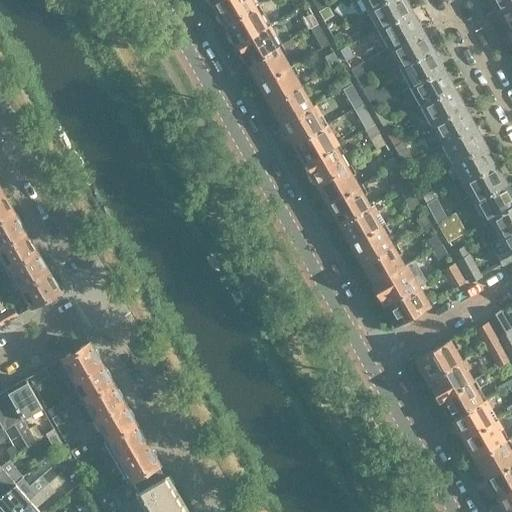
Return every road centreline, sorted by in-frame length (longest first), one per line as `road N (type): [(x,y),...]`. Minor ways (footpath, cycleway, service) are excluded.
road 1 (tertiary): [(365,358),(158,0)]
road 2 (residential): [(231,511),(108,292)]
road 3 (residential): [(108,292),(0,111)]
road 4 (tertiary): [(453,511),(365,358)]
road 5 (residential): [(365,358),(511,280)]
road 6 (residential): [(511,113),(447,0)]
road 7 (residential): [(0,357),(108,292)]
